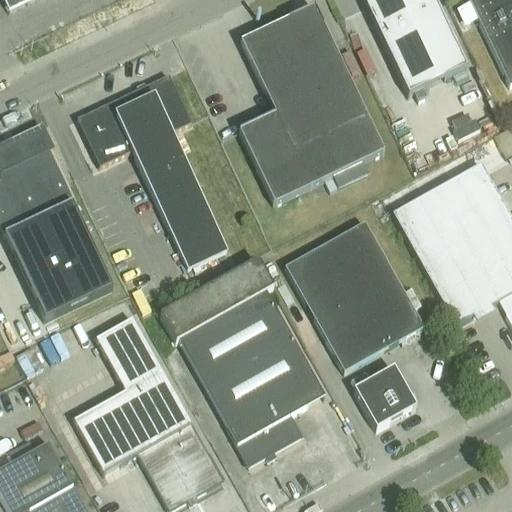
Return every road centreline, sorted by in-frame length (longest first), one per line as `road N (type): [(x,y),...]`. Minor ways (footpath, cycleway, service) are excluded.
road 1 (unclassified): [(0,104),(218,0)]
road 2 (unclassified): [(359,511),(511,426)]
